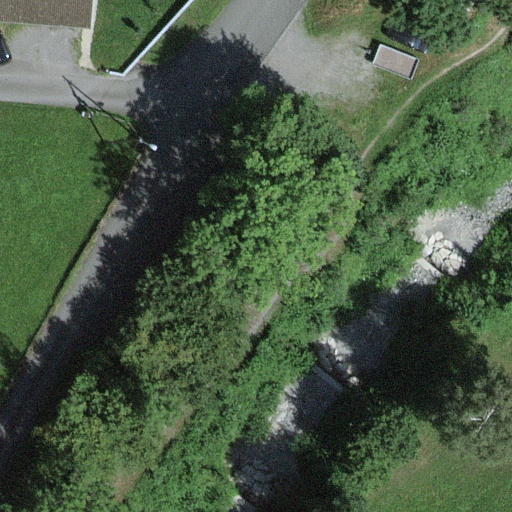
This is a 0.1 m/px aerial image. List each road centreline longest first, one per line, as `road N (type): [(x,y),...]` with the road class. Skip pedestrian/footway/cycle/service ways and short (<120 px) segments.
road 1 (unclassified): [(199,101),(0,85)]
road 2 (residential): [(269,0),(199,101)]
